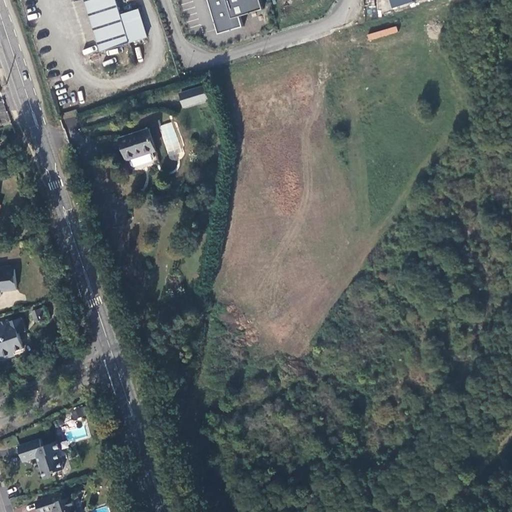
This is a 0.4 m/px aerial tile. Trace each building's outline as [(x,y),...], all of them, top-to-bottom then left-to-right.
[(119,16),(114,0),(84,0),(100,52),(127,43),(146,38),(137,11),(119,16)] [(260,0),(208,0),(219,33),(243,26),(241,15),(263,9),(260,0)] [(202,85),(178,93),(183,109),(207,101),(202,85)] [(173,122),(160,125),(168,157),(181,153),(173,122)] [(129,160),(132,169),(157,162),(149,129),(116,137),(122,162),(129,160)] [(0,297),(1,297),(1,293),(17,291),(15,271),(5,271),(0,271),(0,297)] [(0,359),(14,355),(13,352),(23,348),(19,333),(25,331),(21,318),(9,322),(8,320),(0,322),(0,359)] [(41,438),(19,446),(25,461),(38,457),(42,467),(46,470),(49,477),(56,474),(58,471),(64,469),(63,465),(64,462),(63,457),(59,455),(58,451),(61,450),(58,441),(43,446),(41,438)] [(76,511),(72,498),(63,500),(61,494),(37,501),(40,511),(49,511),(55,510),(55,511),(76,511)]
